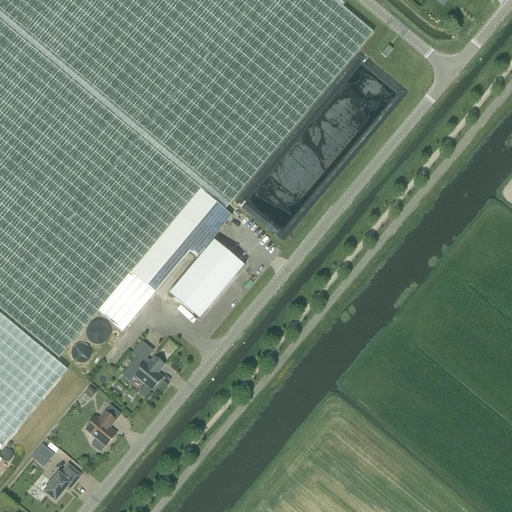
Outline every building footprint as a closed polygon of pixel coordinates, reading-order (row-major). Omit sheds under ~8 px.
[(202,190),(224,210),(373,33),(333,0),(0,0),(0,308),(59,358),(98,312),(122,333),(156,292),(131,274),(202,190)] [(381,54),(385,58),(392,49),(388,46),(381,54)] [(231,216),(224,210),(202,190),(131,274),(156,292),(189,252),(196,258),(231,216)] [(214,241),(169,294),(184,307),(199,320),(244,266),(228,253),(214,241)] [(0,446),(2,448),(62,376),(67,370),(0,314),(0,446)] [(101,320),(89,337),(101,346),(114,330),(101,320)] [(132,364),(122,375),(129,381),(134,375),(152,391),(163,378),(157,374),(164,365),(154,357),(147,365),(144,363),(139,369),(132,364)] [(102,450),(102,451),(116,434),(109,429),(111,427),(116,421),(105,412),(98,420),(96,418),(85,430),(105,447),(102,450)] [(42,445),(31,458),(43,469),(54,455),(42,445)] [(44,492),(55,501),(66,489),(68,491),(81,476),(68,466),(60,475),(59,474),(44,492)]
